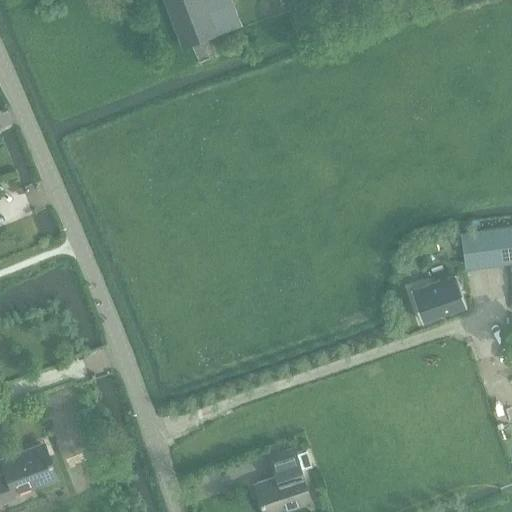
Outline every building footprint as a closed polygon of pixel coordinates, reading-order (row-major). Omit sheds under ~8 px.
[(232,0),(164,0),(182,46),(241,23),(232,0)] [(511,226),(481,231),(480,231),(485,266),(485,265),(511,261),(511,226)] [(480,231),(460,234),(464,268),(485,266),(480,231)] [(455,273),(410,289),(421,321),(466,305),(455,273)] [(16,457),(15,453),(0,458),(0,459),(4,471),(0,472),(0,499),(1,502),(15,496),(13,493),(57,477),(46,446),(16,457)] [(286,473),(256,483),(262,498),(259,499),(263,511),(287,511),(287,509),(308,502),(310,509),(313,508),(300,469),(311,465),(306,450),(295,454),(293,448),(268,457),(272,468),(283,465),(286,473)]
